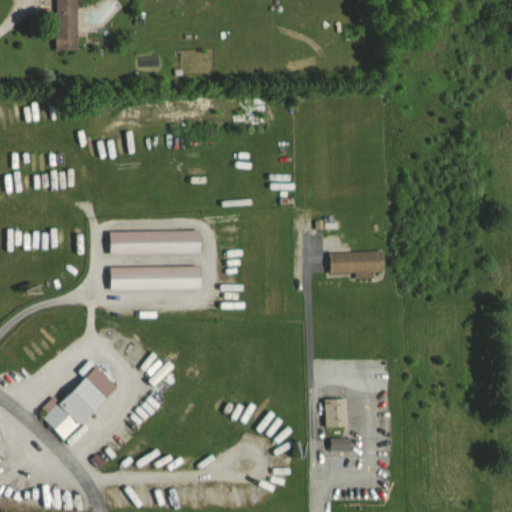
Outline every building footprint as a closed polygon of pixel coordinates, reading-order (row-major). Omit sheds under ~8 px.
[(55,0),(55,50),(76,50),(76,0),(55,0)] [(109,231),(109,254),(200,254),(200,231),(109,231)] [(329,251),(329,276),(383,276),(383,252),(329,251)] [(109,267),(109,290),(200,290),(200,267),(109,267)] [(117,389),(95,367),(42,418),(63,440),(117,389)] [(346,427),(346,399),(324,399),(324,427),(346,427)]
